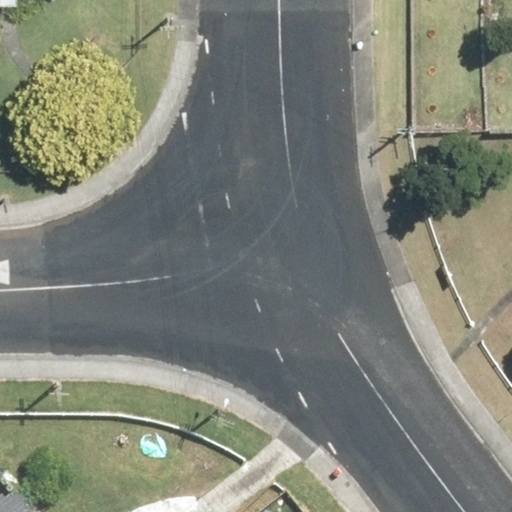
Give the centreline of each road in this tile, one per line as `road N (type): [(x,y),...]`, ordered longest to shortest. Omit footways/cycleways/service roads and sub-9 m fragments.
road 1 (residential): [(301,245),(356,364),(464,511)]
road 2 (residential): [(0,287),(301,245)]
road 3 (residential): [(301,245),(275,0)]
